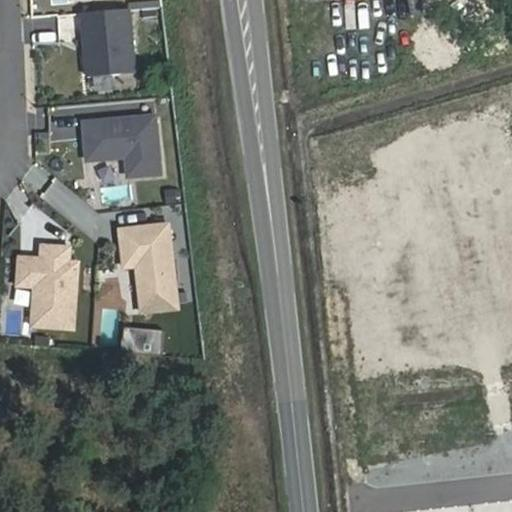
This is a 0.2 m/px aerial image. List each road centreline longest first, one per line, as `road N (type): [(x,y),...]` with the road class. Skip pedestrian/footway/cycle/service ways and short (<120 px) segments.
road 1 (secondary): [(245,0),(303,511)]
road 2 (residential): [(7,0),(10,169)]
